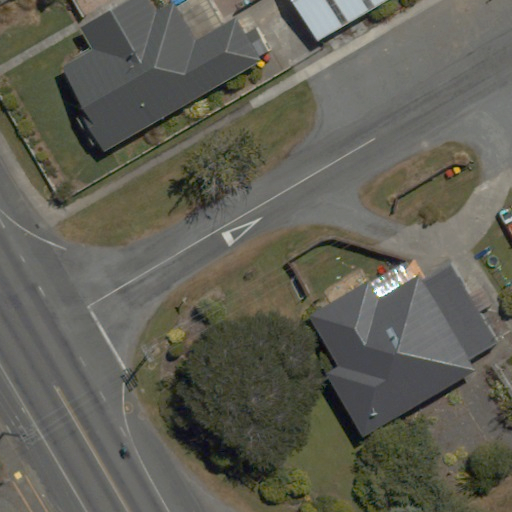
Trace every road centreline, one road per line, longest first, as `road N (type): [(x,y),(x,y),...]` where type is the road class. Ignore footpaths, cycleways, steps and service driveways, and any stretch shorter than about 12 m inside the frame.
road 1 (residential): [(28,342),(511,58)]
road 2 (secondary): [(28,342),(127,511)]
